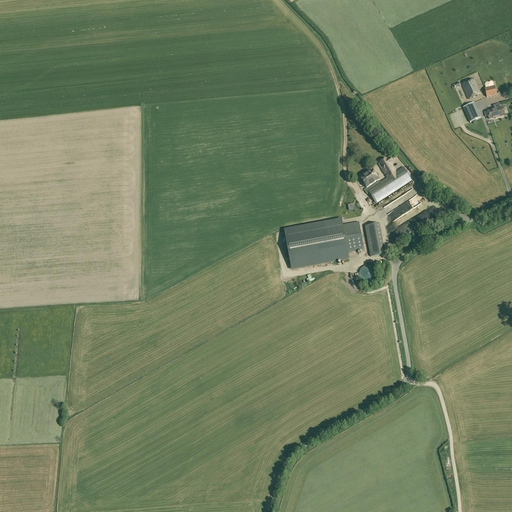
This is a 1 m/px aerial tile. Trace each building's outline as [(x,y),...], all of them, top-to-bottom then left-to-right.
[(468,100),(481,95),(474,79),(461,85),(468,100)] [(497,95),(495,87),(485,89),(487,98),(497,95)] [(471,104),(463,108),(470,123),(481,118),(475,104),(474,103),(471,104)] [(501,108),(494,110),(487,112),(489,120),(500,117),(505,116),(503,108),(501,108)] [(378,165),(387,178),(396,171),(391,164),(393,163),(390,157),(387,159),(386,159),(379,163),(380,164),(378,165)] [(396,171),(387,178),(380,183),(380,184),(368,192),(369,194),(376,204),(412,181),(403,167),(396,171)] [(361,179),(366,188),(367,189),(379,181),(379,180),(373,171),(361,179)] [(367,189),(366,188),(364,190),(367,195),(369,194),(368,192),(380,184),(380,183),(379,181),(367,189)] [(426,208),(423,202),(410,208),(413,214),(426,208)] [(410,209),(391,220),(394,225),(413,214),(410,209)] [(413,216),(399,225),(405,234),(422,223),(420,220),(415,224),(413,221),(415,220),(413,216)] [(343,226),(342,220),(284,231),(292,270),(349,259),(348,253),(364,250),(359,223),(343,226)] [(370,255),(384,253),(379,225),(366,228),(367,234),(366,234),(370,255)] [(364,283),(366,284),(368,284),(370,284),(372,283),(374,283),(375,281),(376,280),(377,278),(377,276),(377,274),(377,272),(376,270),(375,269),(374,268),(372,267),(370,266),(368,266),(367,266),(365,266),(363,267),(362,269),(360,270),(360,272),(359,274),(359,276),(359,278),(360,279),(361,281),(363,282),(364,283)]
